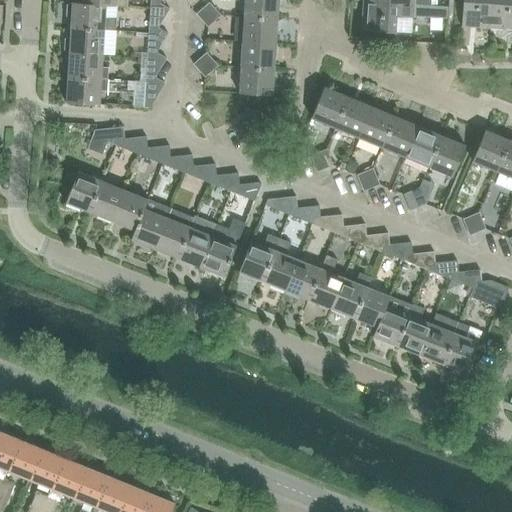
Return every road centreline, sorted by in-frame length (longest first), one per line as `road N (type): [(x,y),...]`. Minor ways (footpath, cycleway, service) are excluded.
road 1 (residential): [(511,437),(27,239),(16,217),(26,63)]
road 2 (residential): [(315,500),(0,371)]
